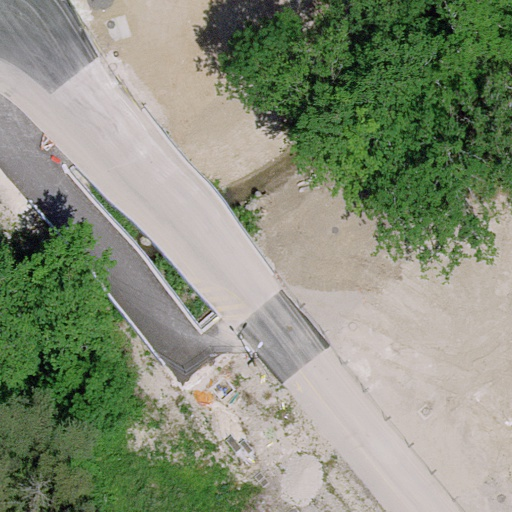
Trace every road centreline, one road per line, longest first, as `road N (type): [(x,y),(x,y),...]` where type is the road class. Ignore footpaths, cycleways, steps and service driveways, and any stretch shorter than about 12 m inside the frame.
road 1 (unclassified): [(0,18),(28,2),(133,176),(181,218),(250,302)]
road 2 (unclassified): [(423,511),(250,302)]
